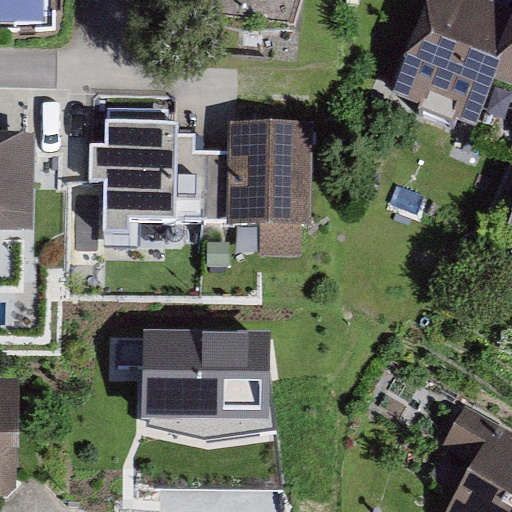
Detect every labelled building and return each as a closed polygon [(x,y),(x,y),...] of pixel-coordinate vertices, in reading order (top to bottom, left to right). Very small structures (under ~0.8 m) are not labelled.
[(511,16),(468,0),(434,0),(393,106),(478,140),(479,137),(495,97),(502,81),(511,54),(511,16)] [(511,54),(502,81),(495,97),(511,103),(511,54)] [(32,132),(0,130),(0,243),(27,245),(32,132)] [(184,228),(185,160),(185,132),(100,131),(99,236),(184,237),(184,228)] [(229,229),(229,237),(313,238),(314,133),(230,133),(230,160),(229,229)] [(184,228),(229,229),(230,160),(185,160),(184,228)] [(279,433),(278,331),(142,330),(143,427),(209,444),(279,433)] [(0,510),(2,511),(3,470),(20,470),(21,392),(0,391),(0,510)] [(511,511),(511,437),(468,411),(446,448),(466,460),(434,511),(511,511)]
